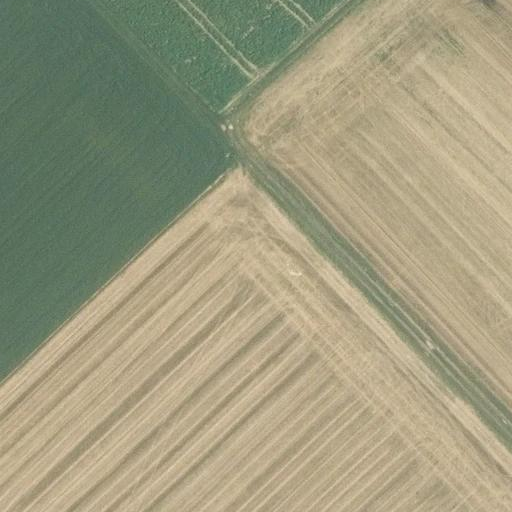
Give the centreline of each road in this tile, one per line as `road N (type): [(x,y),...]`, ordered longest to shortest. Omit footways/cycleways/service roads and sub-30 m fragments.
road 1 (track): [(88,0),(511,440)]
road 2 (track): [(211,129),(358,0)]
